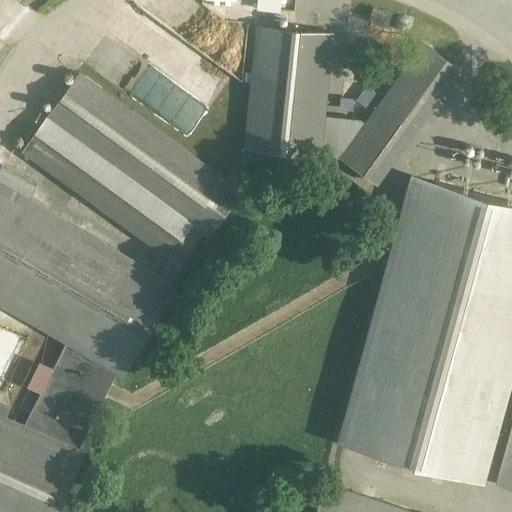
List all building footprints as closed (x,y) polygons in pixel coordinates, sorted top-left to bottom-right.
[(391,14),(372,7),(368,19),(387,26),(391,14)] [(328,32),(261,25),(248,147),(316,153),(320,116),(328,32)] [(380,45),(362,38),(357,49),(376,56),(380,45)] [(364,123),(341,156),(376,182),(459,68),(423,42),(399,75),(396,80),(364,123)] [(400,52),(381,45),(377,56),(396,62),(400,52)] [(399,75),(350,58),(349,63),(396,80),(399,75)] [(241,191),(78,72),(46,117),(22,150),(170,257),(191,223),(202,231),(208,236),(241,191)] [(359,120),(320,116),(316,153),(341,156),(364,123),(359,120)] [(484,148),(465,143),(460,162),(479,167),(484,148)] [(36,185),(0,165),(0,164),(0,182),(28,198),(36,185)] [(511,355),(511,203),(419,178),(347,440),(479,476),(511,355)] [(28,198),(0,182),(0,302),(66,342),(117,371),(123,375),(176,285),(170,282),(159,275),(28,198)] [(170,257),(159,275),(170,282),(202,231),(191,223),(170,257)] [(0,323),(0,383),(5,386),(24,333),(0,323)] [(9,405),(0,400),(0,511),(56,511),(85,449),(78,446),(117,371),(66,342),(24,422),(5,414),(9,405)] [(511,447),(503,480),(511,482),(511,447)] [(418,511),(325,482),(315,511),(418,511)]
